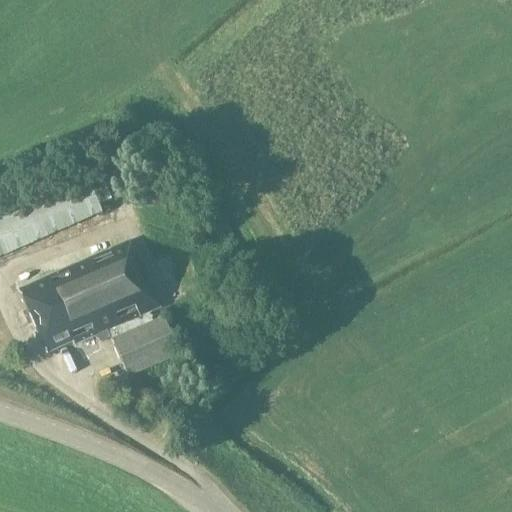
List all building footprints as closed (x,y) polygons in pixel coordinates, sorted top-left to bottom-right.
[(144,172),(164,208),(174,202),(155,167),(144,172)] [(0,260),(101,215),(84,177),(0,214),(0,260)] [(92,185),(97,203),(107,200),(103,182),(92,185)] [(157,307),(129,244),(20,293),(48,356),(76,344),(95,335),(157,307)] [(128,378),(179,355),(163,318),(112,340),(128,378)]
